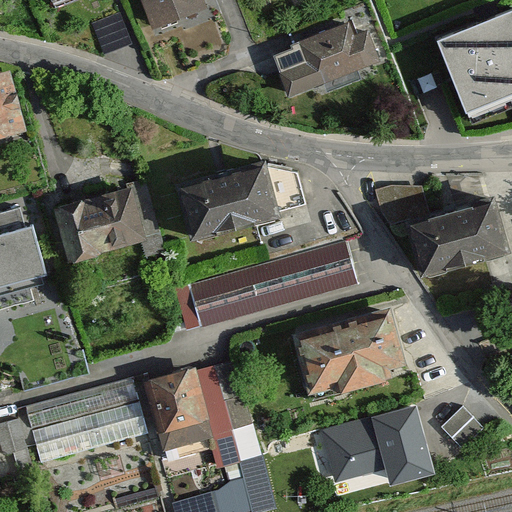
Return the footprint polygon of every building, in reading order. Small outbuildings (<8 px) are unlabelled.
[(143,0),(158,35),(209,14),(202,0),(143,0)] [(511,4),(442,33),(471,105),(511,88),(511,4)] [(283,77),(294,103),(383,69),(371,36),(352,43),(346,27),(300,45),(309,67),(283,77)] [(3,73),(0,73),(0,139),(21,133),(3,73)] [(192,189),(206,243),(290,222),(276,167),(192,189)] [(58,206),(76,266),(153,244),(135,183),(58,206)] [(411,219),(425,267),(506,243),(492,195),(411,219)] [(0,229),(0,284),(47,270),(30,221),(0,229)] [(199,297),(206,325),(360,286),(353,258),(199,297)] [(305,338),(320,397),(418,373),(403,314),(305,338)] [(151,385),(172,453),(212,440),(222,473),(267,459),(236,359),(151,385)] [(434,470),(417,401),(321,424),(334,479),(385,467),(389,481),(434,470)] [(0,427),(6,452),(31,445),(23,414),(0,420),(0,427)]
